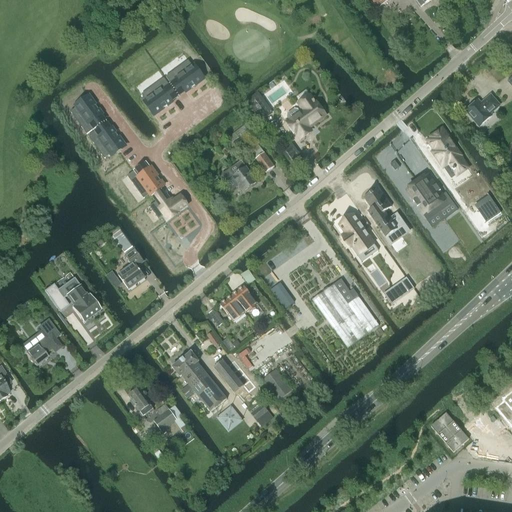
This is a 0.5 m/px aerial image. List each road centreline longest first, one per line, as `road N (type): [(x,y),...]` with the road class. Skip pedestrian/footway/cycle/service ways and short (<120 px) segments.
road 1 (unclassified): [(0,448),(486,35)]
road 2 (primary): [(246,511),(511,275)]
road 3 (residential): [(394,511),(451,468),(511,471)]
